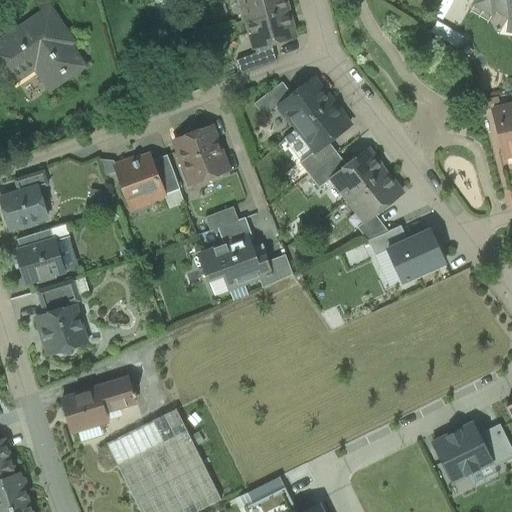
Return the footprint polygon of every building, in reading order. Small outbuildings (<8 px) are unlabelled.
[(240,0),(246,21),(287,9),(284,0),(240,0)] [(511,0),(477,0),(474,5),(492,15),(496,8),(509,15),(511,10),(511,0)] [(50,9),(0,42),(0,77),(7,88),(35,68),(45,83),(61,72),(66,79),(84,67),(69,45),(73,43),(50,9)] [(287,9),(246,21),(254,50),(271,45),(295,39),(287,9)] [(271,45),(254,50),(255,54),(236,61),(241,75),(276,62),(271,45)] [(292,95),(279,105),(280,106),(298,129),(330,104),(321,92),(322,92),(313,79),(292,95)] [(282,83),(254,105),(264,118),(280,106),(279,105),(292,95),(282,83)] [(497,98),(478,102),(480,110),(489,108),(488,105),(498,102),(497,98)] [(330,104),(298,129),(315,152),(316,152),(328,143),(349,127),(340,114),(338,115),(330,104)] [(511,106),(492,111),(504,158),(511,155),(511,106)] [(211,127),(174,141),(191,186),(228,172),(211,127)] [(315,152),(299,164),(308,175),(337,154),(328,143),(316,152),(315,152)] [(346,166),(335,175),(335,176),(331,179),(348,200),(384,172),(367,150),(346,166)] [(337,154),(308,175),(319,189),(331,179),(335,176),(335,175),(346,166),(337,154)] [(149,156),(139,159),(138,158),(115,167),(117,172),(129,202),(142,197),(144,204),(164,196),(151,162),(149,156)] [(179,190),(167,156),(151,162),(164,196),(179,190)] [(115,167),(113,161),(101,162),(106,177),(117,172),(115,167)] [(43,172),(14,181),(18,194),(38,188),(38,189),(47,186),(43,172)] [(384,172),(348,200),(365,222),(368,219),(369,220),(375,215),(402,194),(384,172)] [(18,194),(0,199),(0,201),(9,230),(22,226),(23,228),(34,224),(33,222),(47,218),(38,189),(38,188),(18,194)] [(233,208),(205,218),(210,232),(218,229),(238,221),(233,208)] [(375,215),(369,220),(368,219),(365,222),(357,228),(367,241),(388,232),(375,215)] [(238,221),(218,229),(224,245),(232,242),(233,244),(248,239),(249,240),(252,239),(245,219),(238,221)] [(66,225),(50,230),(54,241),(54,242),(69,237),(66,225)] [(50,230),(17,240),(20,252),(54,241),(50,230)] [(390,249),(405,282),(444,265),(429,231),(390,249)] [(248,239),(233,244),(232,242),(224,245),(213,249),(214,251),(199,257),(208,281),(223,276),(228,289),(257,278),(270,273),(266,260),(265,258),(262,259),(257,247),(252,249),(249,240),(248,239)] [(20,252),(16,253),(25,283),(38,279),(38,281),(53,277),(52,275),(63,271),(54,242),(54,241),(20,252)] [(257,278),(262,290),(293,275),(285,253),(266,260),(270,273),(257,278)] [(223,276),(208,281),(213,295),(228,289),(223,276)] [(72,282),(38,292),(45,315),(74,306),(72,298),(77,297),(72,282)] [(45,315),(36,318),(48,356),(61,352),(62,353),(62,354),(66,356),(71,354),(74,350),(73,348),(79,346),(75,332),(82,330),(75,306),(74,306),(45,315)] [(98,392),(62,402),(71,433),(77,431),(104,423),(108,422),(106,414),(136,404),(134,399),(136,398),(135,393),(132,394),(128,379),(97,389),(98,392)] [(200,511),(221,502),(175,411),(107,445),(140,511),(200,511)] [(81,445),(108,437),(104,423),(77,431),(81,445)] [(433,443),(452,482),(491,463),(472,424),(433,443)] [(0,442),(0,511),(3,511),(28,504),(19,474),(15,475),(4,441),(0,442)]
